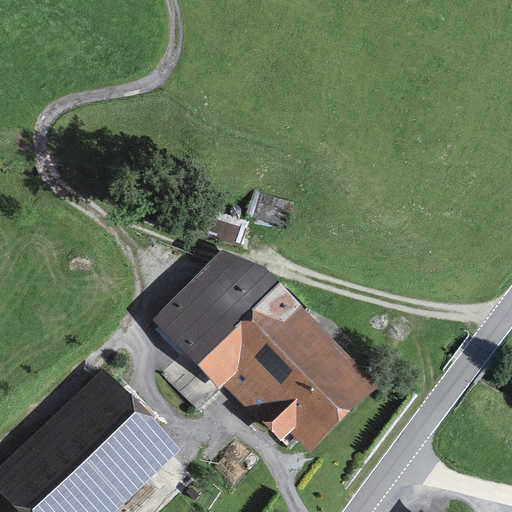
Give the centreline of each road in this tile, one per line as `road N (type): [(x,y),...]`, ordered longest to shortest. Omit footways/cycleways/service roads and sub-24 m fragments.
road 1 (track): [(171,0),(175,41),(163,73),(137,88),(59,106),(43,125),(41,155),(52,179),(158,276),(141,373),(145,399),(178,426),(245,430),(301,511)]
road 2 (secondary): [(357,511),(511,306)]
road 3 (track): [(268,260),(411,306),(506,314)]
